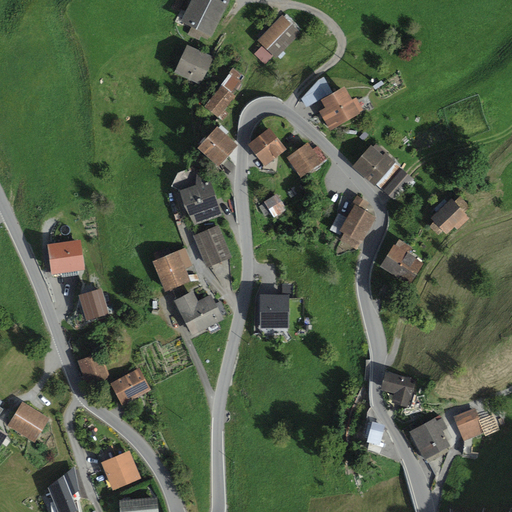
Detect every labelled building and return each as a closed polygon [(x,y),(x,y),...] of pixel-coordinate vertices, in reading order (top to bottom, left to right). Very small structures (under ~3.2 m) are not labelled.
[(193,0),(182,23),(192,27),(188,35),(199,40),(201,38),(207,41),(210,36),(212,38),(230,0),(193,0)] [(262,46),(255,54),(265,64),(273,56),(276,59),(301,33),(282,15),(257,41),(262,46)] [(214,58),(187,45),(174,74),(201,86),(214,58)] [(223,86),(204,107),(222,121),(229,114),(225,110),(236,97),(232,94),(243,82),(241,81),(244,76),(234,67),(229,73),(230,74),(222,85),(223,86)] [(318,80),(301,99),(306,108),(327,96),(318,80)] [(326,109),(319,112),(330,132),(361,114),(360,113),(363,111),(356,98),(352,101),(345,88),(321,101),(326,109)] [(217,127),(198,149),(218,168),(238,146),(217,127)] [(270,129),(248,146),(264,167),(287,150),(270,129)] [(309,143),(287,159),(301,179),(328,160),(318,146),(313,150),(309,143)] [(371,145),(351,167),(374,187),(376,186),(395,164),(396,162),(385,153),(383,156),(371,145)] [(382,191),(401,169),(395,164),(376,186),(382,191)] [(171,187),(181,191),(194,227),(223,216),(206,175),(194,168),(178,174),(171,187)] [(401,169),(382,191),(389,197),(394,202),(414,180),(408,174),(401,169)] [(278,194),(258,206),(265,217),(271,214),(273,218),(287,210),(278,194)] [(342,233),(344,234),(341,240),(357,251),(361,243),(362,244),(377,218),(365,211),(369,204),(357,196),(353,204),(355,205),(347,218),(338,213),(330,231),(340,236),(342,233)] [(452,199),(431,219),(434,222),(429,228),(439,236),(443,231),(447,236),(454,228),(457,231),(469,219),(467,216),(465,213),(470,207),(460,197),(454,202),(452,199)] [(218,226),(193,237),(207,269),(232,258),(218,226)] [(413,249),(399,239),(381,267),(409,285),(423,264),(409,255),(413,249)] [(81,242),(48,246),(52,275),(85,271),(81,242)] [(185,249),(152,263),(165,293),(191,282),(186,269),(192,266),(185,249)] [(293,284),(283,284),(283,295),(288,295),(293,295),(293,284)] [(104,288),(81,295),(89,320),(112,313),(104,288)] [(193,292),(174,302),(192,336),(224,320),(222,316),(227,313),(221,301),(216,303),(211,294),(198,301),(193,292)] [(283,295),(260,295),(260,328),(288,328),(288,295),(283,295)] [(102,354),(79,362),(87,383),(110,375),(102,354)] [(140,368),(113,383),(124,404),(151,389),(140,368)] [(417,380),(385,372),(381,391),(394,394),(392,404),(410,408),(417,380)] [(50,419),(22,402),(7,427),(35,444),(50,419)] [(475,408),(453,417),(464,442),(486,433),(475,408)] [(435,419),(409,433),(425,462),(452,448),(444,432),(448,430),(442,419),(437,422),(435,419)] [(385,427),(373,423),(368,439),(380,443),(385,427)] [(0,447),(8,435),(0,429),(0,447)] [(142,479),(129,451),(101,464),(113,492),(142,479)] [(69,484),(43,495),(49,511),(59,511),(77,505),(69,484)] [(158,511),(157,498),(118,501),(119,511),(158,511)]
